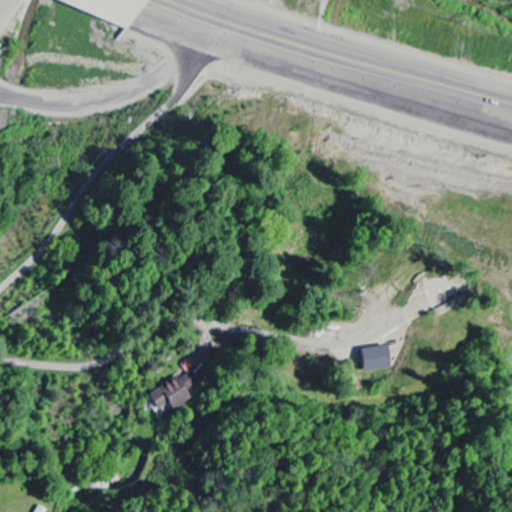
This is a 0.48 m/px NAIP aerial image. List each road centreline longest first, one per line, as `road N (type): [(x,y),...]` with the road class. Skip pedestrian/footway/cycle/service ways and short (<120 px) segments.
road 1 (residential): [(0,362),(96,365),(180,321),(354,343),(374,333),(372,315),(294,284),(282,269),(288,253)]
road 2 (residential): [(205,26),(182,91),(97,171),(0,288)]
road 3 (trunk): [(330,67),(144,4)]
road 4 (trunk): [(511,105),(330,67)]
